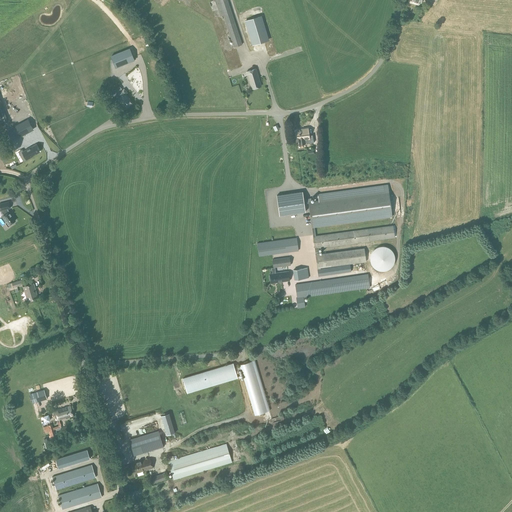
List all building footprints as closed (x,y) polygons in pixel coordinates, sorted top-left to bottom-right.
[(261,16),(246,21),(253,45),(268,40),(261,16)] [(195,36),(181,49),(184,53),(198,40),(195,36)] [(206,42),(199,48),(202,51),(208,45),(206,42)] [(130,48),(110,56),(115,68),(135,60),(130,48)] [(186,61),(188,64),(199,54),(197,51),(186,61)] [(247,72),(248,77),(247,77),(248,82),(250,81),(252,89),(261,86),(256,69),(247,72)] [(49,88),(47,86),(36,100),(43,106),(59,86),(54,83),(49,88)] [(121,89),(119,86),(110,94),(112,96),(121,89)] [(124,88),(118,93),(121,97),(119,99),(126,108),(133,103),(126,94),(127,93),(124,88)] [(56,93),(49,101),(53,105),(60,97),(56,93)] [(53,146),(71,120),(68,118),(66,121),(60,117),(51,129),(54,131),(47,141),(53,146)] [(33,129),(28,120),(7,131),(12,140),(33,129)] [(302,131),(296,132),(297,140),(298,140),(299,144),(305,144),(305,143),(313,142),(312,136),(309,136),(307,129),(302,130),(302,131)] [(18,143),(20,147),(28,144),(27,143),(31,141),(29,138),(18,143)] [(39,152),(36,145),(22,152),(26,159),(30,158),(30,157),(39,152)] [(376,173),(323,180),(324,190),(377,183),(376,173)] [(280,216),(269,218),(272,237),(308,232),(302,191),(277,195),(280,216)] [(315,248),(317,248),(395,238),(393,226),(316,236),(315,227),(392,217),(389,191),(309,202),(315,248)] [(7,209),(10,208),(8,202),(0,203),(0,209),(0,211),(4,210),(6,214),(2,216),(6,222),(5,222),(8,227),(13,224),(12,223),(15,221),(11,215),(12,215),(9,211),(9,212),(7,209)] [(389,248),(386,247),(383,246),(380,246),(377,247),(374,249),(372,251),(371,254),(370,257),(370,260),(371,263),(373,266),(375,268),(378,270),(380,271),(383,271),(387,270),(390,269),(392,267),(393,264),(395,261),(395,258),(394,255),(393,252),(391,250),(389,248)] [(317,268),(360,262),(366,261),(365,249),(358,249),(318,254),(317,248),(315,248),(317,268)] [(291,265),(290,257),(272,259),(273,268),(291,265)] [(350,265),(341,266),(317,269),(319,276),(351,272),(350,265)] [(307,268),(293,270),(294,280),(309,278),(307,268)] [(288,272),(270,274),(271,283),(290,281),(288,272)] [(364,274),(295,284),(297,298),(296,298),(298,308),(305,307),(304,297),(370,288),(368,274),(364,274)] [(18,281),(17,279),(11,281),(13,288),(23,285),(22,280),(18,281)] [(38,298),(34,284),(23,287),(27,301),(38,298)] [(233,363),(183,379),(187,393),(238,378),(235,370),(241,369),(255,415),(270,411),(254,360),(240,364),(240,366),(234,367),(233,363)] [(43,390),(30,395),(33,404),(46,399),(43,390)] [(73,415),(70,406),(55,410),(57,416),(56,417),(57,420),(58,419),(58,420),(73,415)] [(55,434),(52,424),(47,426),(43,427),(45,432),(48,431),(50,436),(49,436),(50,439),(56,437),(55,434)] [(163,446),(158,431),(130,440),(134,455),(163,446)] [(226,445),(169,462),(174,479),(231,462),(226,445)] [(58,468),(90,458),(87,450),(56,459),(58,468)] [(153,468),(150,458),(132,464),(135,473),(153,468)] [(92,464),(63,473),(52,477),(56,490),(67,486),(96,478),(92,464)] [(167,479),(165,473),(150,477),(152,484),(167,479)] [(58,495),(62,509),(70,507),(102,497),(97,483),(68,492),(58,495)]
